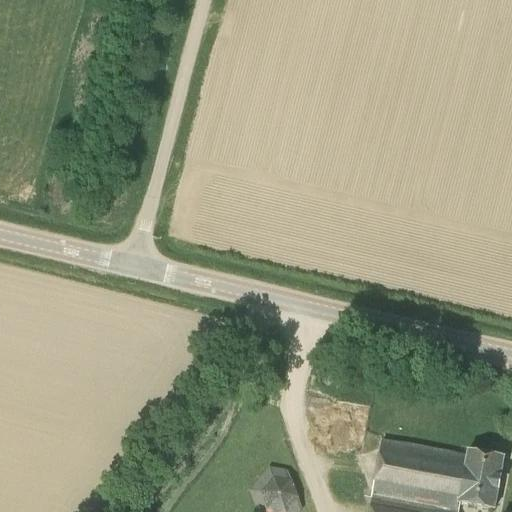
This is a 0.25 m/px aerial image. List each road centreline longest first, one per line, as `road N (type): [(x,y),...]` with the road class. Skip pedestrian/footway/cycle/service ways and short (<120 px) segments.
road 1 (tertiary): [(511,356),(135,267)]
road 2 (unclassified): [(135,267),(205,0)]
road 3 (unknown): [(148,511),(257,349),(268,298)]
road 4 (tertiary): [(135,267),(0,234)]
